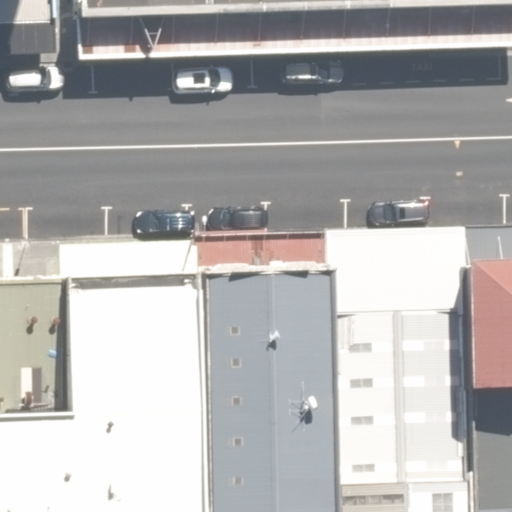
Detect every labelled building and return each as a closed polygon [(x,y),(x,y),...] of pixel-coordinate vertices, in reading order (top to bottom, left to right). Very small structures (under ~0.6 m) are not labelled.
[(41,0),(0,0),(0,33),(43,32),(41,0)] [(65,0),(65,12),(191,9),(190,0),(65,0)] [(190,0),(191,9),(378,5),(377,0),(190,0)] [(511,396),(511,267),(457,269),(457,302),(460,397),(511,396)] [(336,511),(332,305),(331,271),(191,274),(195,511),(336,511)] [(60,424),(0,425),(0,511),(195,511),(191,274),(135,275),(58,277),(60,424)] [(0,425),(60,424),(58,277),(0,277),(0,425)] [(462,511),(460,397),(457,302),(332,305),(336,511),(462,511)] [(511,511),(511,396),(460,397),(462,511),(511,511)]
